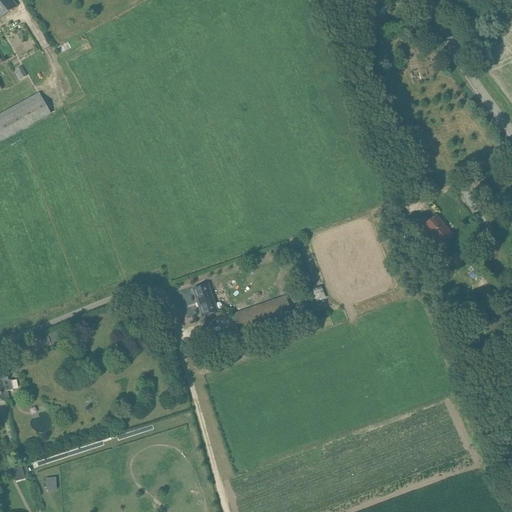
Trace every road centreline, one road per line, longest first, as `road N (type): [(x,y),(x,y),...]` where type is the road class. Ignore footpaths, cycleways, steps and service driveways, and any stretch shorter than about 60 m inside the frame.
road 1 (track): [(227,511),(174,310),(162,293),(135,292),(0,338)]
road 2 (unclassified): [(511,126),(430,0)]
